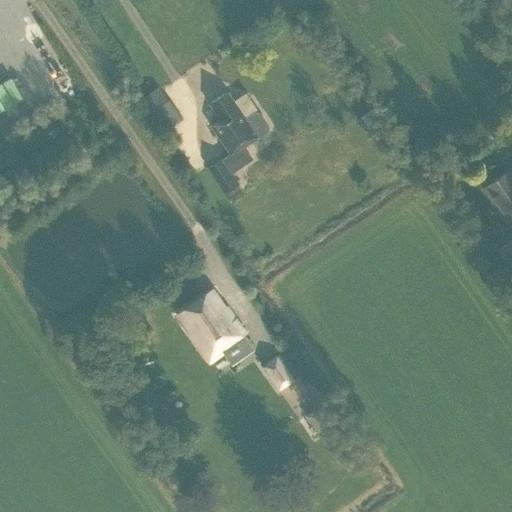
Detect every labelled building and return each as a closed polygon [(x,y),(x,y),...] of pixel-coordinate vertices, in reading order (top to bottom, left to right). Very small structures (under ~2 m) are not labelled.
[(22,70),(0,84),(0,96),(8,109),(35,91),(22,70)] [(179,120),(161,91),(144,102),(162,131),(179,120)] [(219,118),(210,124),(230,154),(221,160),(220,159),(208,168),(225,193),(238,184),(231,173),(251,159),(243,147),(267,130),(268,124),(259,112),(254,111),(244,118),(226,91),(208,103),(219,118)] [(511,224),(511,178),(507,171),(481,190),(508,227),(511,224)] [(511,237),(495,249),(503,261),(511,254),(511,237)] [(224,307),(211,289),(175,313),(187,330),(186,331),(207,362),(221,352),(219,348),(244,332),(226,306),(224,307)] [(292,379),(275,357),(263,366),(280,388),(292,379)] [(320,410),(308,418),(321,436),(333,428),(320,410)]
